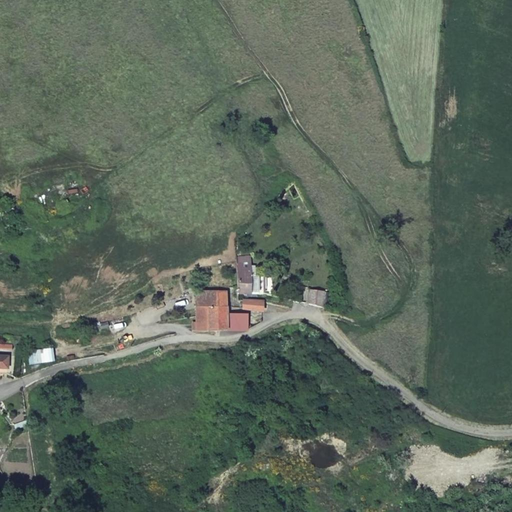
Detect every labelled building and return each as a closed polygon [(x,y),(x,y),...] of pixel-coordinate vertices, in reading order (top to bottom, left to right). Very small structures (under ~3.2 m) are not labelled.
[(249,277),(249,257),(235,257),(237,292),(259,293),(260,277),(249,277)] [(191,329),(206,329),(246,328),(247,316),(226,315),(226,290),(211,291),(197,289),(196,306),(196,320),(192,320),(191,329)] [(311,289),(308,301),(320,304),(322,292),(311,289)] [(261,301),(243,300),(243,309),(260,310),(261,301)] [(0,368),(7,368),(9,356),(0,355),(0,368)]
